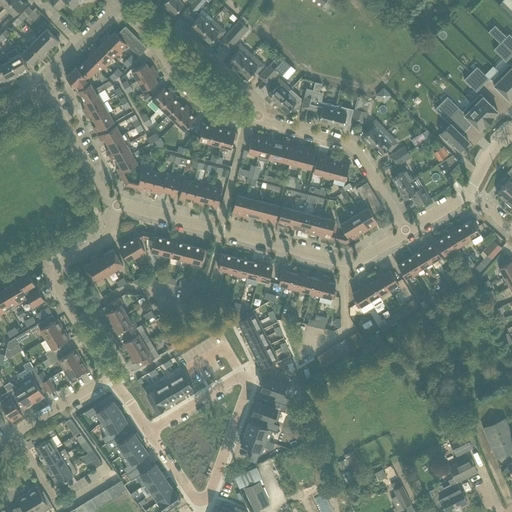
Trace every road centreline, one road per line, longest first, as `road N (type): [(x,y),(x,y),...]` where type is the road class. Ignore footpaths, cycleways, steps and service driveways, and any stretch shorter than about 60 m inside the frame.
road 1 (residential): [(13,434),(102,378),(102,363),(52,274),(103,239),(116,203)]
road 2 (residential): [(116,203),(338,261),(354,261),(405,230)]
road 3 (residential): [(204,510),(149,429),(249,370)]
road 4 (residential): [(405,230),(352,147),(258,120)]
road 5 (residential): [(249,370),(204,510)]
road 6 (residential): [(258,120),(256,101),(180,33),(157,45)]
road 7 (residential): [(40,88),(99,190),(116,203)]
road 8 (residential): [(258,120),(203,102),(157,45)]
